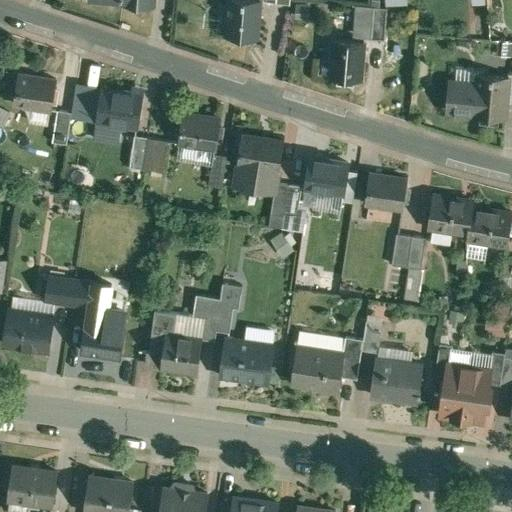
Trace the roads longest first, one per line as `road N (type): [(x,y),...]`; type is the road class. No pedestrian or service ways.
road 1 (residential): [(0,0),(405,129),(511,155)]
road 2 (unclassified): [(0,404),(511,476)]
